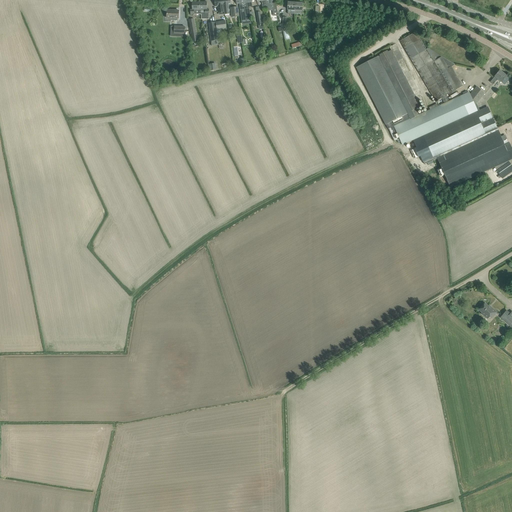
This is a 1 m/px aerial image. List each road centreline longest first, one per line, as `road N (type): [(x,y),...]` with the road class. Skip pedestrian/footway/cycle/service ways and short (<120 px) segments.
road 1 (track): [(469,281),(287,390)]
road 2 (unclassified): [(511,57),(441,20),(377,0)]
